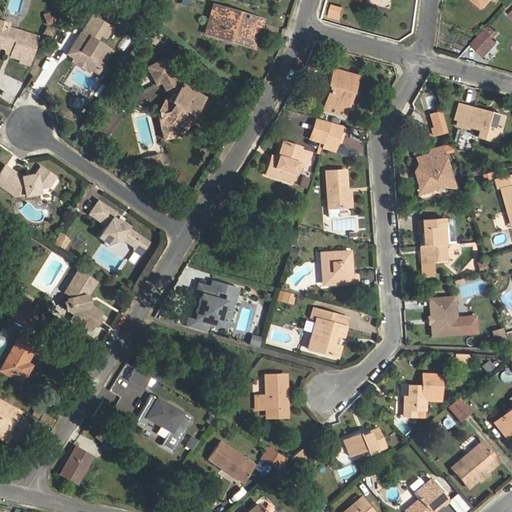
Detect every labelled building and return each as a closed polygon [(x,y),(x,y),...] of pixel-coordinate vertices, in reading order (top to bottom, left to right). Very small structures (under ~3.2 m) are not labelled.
[(468,0),(481,10),(489,0),(468,0)] [(204,32),(209,34),(218,6),(213,5),(204,32)] [(327,18),(340,21),(342,7),(330,5),(327,18)] [(250,42),(258,18),(218,6),(209,34),(217,37),(219,32),(250,42)] [(99,31),(105,34),(111,24),(92,12),(81,30),(89,35),(81,47),(73,42),(68,50),(75,54),(77,55),(77,54),(90,62),(89,63),(91,64),(97,68),(110,47),(95,38),(99,31)] [(12,46),(10,52),(10,53),(20,57),(19,59),(28,62),(37,34),(7,25),(9,21),(0,17),(0,44),(4,46),(9,45),(12,46)] [(219,32),(217,37),(254,48),(263,20),(258,18),(250,42),(219,32)] [(495,35),(488,28),(473,45),(484,55),(496,42),(492,38),(495,35)] [(81,30),(73,42),(81,47),(89,35),(81,30)] [(4,50),(10,52),(12,46),(9,45),(4,46),(0,44),(0,46),(1,46),(2,47),(4,50)] [(75,54),(72,59),(88,68),(91,64),(89,63),(90,62),(77,54),(77,55),(75,54)] [(160,79),(164,77),(175,70),(166,54),(150,64),(160,79)] [(327,84),(330,85),(334,86),(332,91),(328,90),(325,103),(346,109),(356,76),(332,69),(327,84)] [(170,87),(178,76),(175,70),(164,77),(169,86),(170,87)] [(191,111),(194,112),(205,93),(178,76),(170,87),(176,91),(172,97),(176,99),(171,107),(166,105),(164,108),(160,106),(165,134),(178,132),(181,133),(189,119),(187,118),(191,111)] [(466,98),(468,87),(461,86),(459,97),(466,98)] [(152,98),(151,88),(132,90),(133,100),(152,98)] [(176,99),(172,97),(167,94),(160,106),(164,108),(166,105),(171,107),(176,99)] [(475,137),(486,140),(487,135),(496,138),(502,115),(491,112),(491,116),(483,113),(484,110),(457,103),(453,119),(456,120),(455,126),(466,129),(467,126),(477,129),(475,137)] [(326,134),(328,126),(329,122),(319,119),(314,118),(308,137),(324,141),(326,134)] [(326,134),(338,137),(340,130),(328,126),(326,134)] [(334,150),(338,137),(326,134),(324,141),(322,147),(334,150)] [(277,156),(276,158),(274,163),(269,161),(264,175),(290,182),(293,174),(294,174),(296,168),(298,168),(304,170),(309,154),(298,150),(298,152),(290,149),(291,145),(282,142),(278,156),(277,156)] [(444,154),(451,153),(450,144),(443,144),(444,154)] [(441,147),(431,150),(430,152),(429,153),(428,155),(426,157),(424,158),(422,158),(418,165),(414,171),(418,186),(425,191),(444,185),(451,183),(441,147)] [(429,153),(430,152),(415,157),(418,165),(422,158),(424,158),(426,157),(428,155),(429,153)] [(164,153),(156,155),(159,165),(166,164),(164,153)] [(156,155),(145,157),(148,168),(159,165),(156,155)] [(20,176),(4,165),(0,171),(0,186),(13,195),(24,193),(25,196),(39,193),(38,187),(49,185),(54,176),(39,166),(34,174),(20,176)] [(345,170),(325,171),(327,208),(337,207),(348,206),(347,192),(345,170)] [(296,186),(304,189),(308,179),(300,175),(296,186)] [(511,183),(498,187),(505,211),(509,210),(511,222),(511,183)] [(106,241),(115,239),(124,238),(132,243),(133,249),(141,253),(147,244),(139,239),(141,236),(128,227),(129,226),(118,219),(117,220),(113,217),(116,213),(97,200),(89,213),(105,224),(101,230),(105,232),(106,241)] [(327,208),(328,217),(337,216),(337,207),(327,208)] [(443,218),(418,220),(419,234),(422,234),(423,245),(424,252),(425,261),(446,260),(443,218)] [(115,241),(115,239),(106,241),(105,232),(101,230),(97,237),(101,239),(104,242),(107,245),(108,247),(115,241)] [(63,250),(68,240),(57,234),(52,244),(63,250)] [(321,253),(322,277),(329,284),(356,282),(356,274),(351,274),(348,275),(347,271),(351,271),(350,252),(321,253)] [(71,294),(67,300),(68,308),(68,311),(73,316),(71,320),(90,332),(93,326),(98,319),(101,313),(90,306),(87,305),(86,298),(87,298),(97,282),(79,271),(67,291),(71,294)] [(237,287),(211,280),(210,287),(207,296),(200,294),(195,314),(189,313),(186,326),(205,332),(207,322),(217,325),(224,301),(232,304),(237,287)] [(210,287),(197,284),(195,293),(200,294),(207,296),(210,287)] [(294,298),(283,295),(281,303),(292,306),(294,298)] [(431,336),(476,333),(474,316),(455,317),(454,296),(431,298),(432,316),(432,323),(430,323),(431,336)] [(18,299),(8,316),(29,326),(38,310),(18,299)] [(217,325),(226,328),(232,304),(224,301),(217,325)] [(348,319),(313,310),(311,319),(316,321),(308,350),(337,358),(340,347),(336,346),(333,345),(335,335),(339,336),(343,337),(348,319)] [(17,332),(20,325),(10,322),(8,328),(17,332)] [(493,345),(506,342),(502,327),(490,330),(493,345)] [(36,343),(19,334),(0,371),(22,382),(31,365),(26,362),(36,343)] [(257,347),(259,336),(249,335),(247,346),(257,347)] [(485,373),(493,367),(488,360),(480,366),(485,373)] [(125,381),(140,389),(147,376),(132,368),(125,381)] [(285,373),(263,375),(263,395),(256,395),(257,411),(266,411),(286,410),(285,373)] [(403,415),(414,415),(414,409),(424,409),(425,399),(440,400),(441,375),(422,374),(421,386),(406,385),(406,383),(401,382),(400,395),(403,395),(403,415)] [(190,418),(149,394),(134,421),(162,437),(156,447),(170,454),(190,418)] [(511,404),(511,407),(499,418),(510,431),(511,429),(511,397),(508,400),(511,404)] [(0,430),(7,434),(20,411),(0,400),(0,430)] [(470,415),(457,400),(448,408),(461,423),(470,415)] [(469,409),(477,415),(481,410),(473,404),(469,409)] [(266,411),(266,418),(287,417),(286,410),(266,411)] [(56,418),(44,412),(39,421),(51,427),(56,418)] [(511,429),(510,431),(499,418),(493,423),(506,439),(511,434),(511,429)] [(377,428),(369,431),(369,434),(360,438),(359,435),(358,433),(343,440),(350,456),(365,450),(367,455),(385,446),(377,428)] [(7,434),(0,430),(0,439),(7,443),(10,436),(7,434)] [(109,438),(102,430),(95,437),(102,444),(109,438)] [(188,436),(182,448),(190,451),(196,440),(188,436)] [(206,458),(221,469),(223,466),(243,480),(253,464),(218,440),(206,458)] [(481,442),(466,454),(468,457),(453,470),(468,487),(478,479),(479,471),(486,472),(498,462),(481,442)] [(275,471),(283,458),(265,447),(257,460),(275,471)] [(75,483),(85,466),(78,462),(83,453),(74,448),(59,474),(75,483)] [(302,449),(291,458),(296,465),(308,455),(302,449)] [(78,462),(85,466),(90,457),(83,453),(78,462)] [(468,457),(466,454),(451,468),(453,470),(468,457)] [(223,466),(221,469),(241,482),(243,480),(223,466)] [(479,471),(478,479),(479,481),(487,474),(486,472),(479,471)] [(417,478),(407,487),(410,491),(421,483),(417,478)] [(429,511),(428,511),(439,502),(445,496),(431,479),(413,494),(418,500),(403,511),(429,511)] [(445,496),(439,502),(441,505),(442,506),(449,500),(445,496)] [(372,511),(361,497),(343,511),(372,511)] [(432,511),(441,505),(439,502),(428,511),(429,511),(432,511)] [(246,511),(264,511),(257,503),(246,511)]
